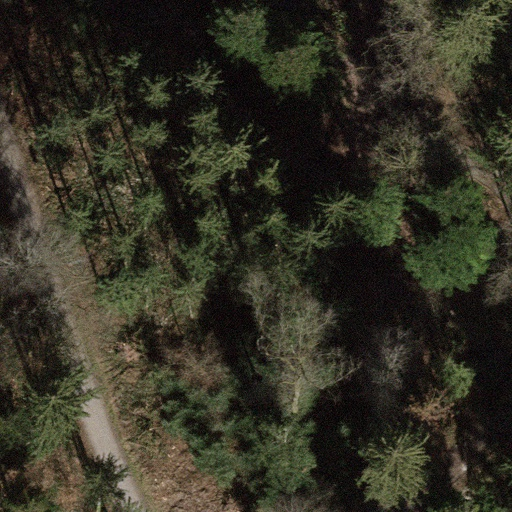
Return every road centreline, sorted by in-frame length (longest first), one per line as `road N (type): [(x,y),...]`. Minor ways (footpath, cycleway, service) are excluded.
road 1 (track): [(130,511),(111,478),(0,157)]
road 2 (track): [(511,420),(394,511)]
